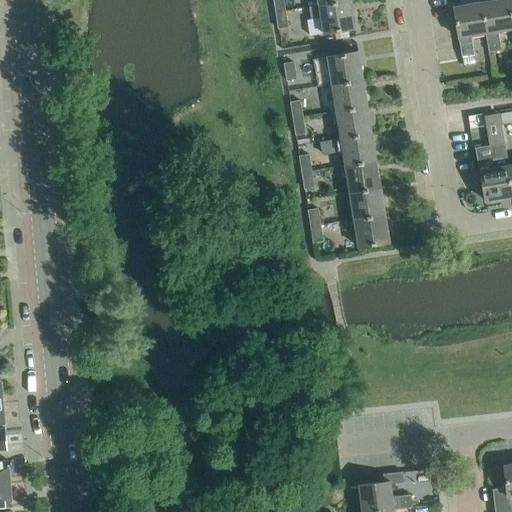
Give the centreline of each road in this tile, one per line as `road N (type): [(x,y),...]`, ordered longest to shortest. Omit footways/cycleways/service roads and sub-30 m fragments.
road 1 (secondary): [(68,511),(24,0)]
road 2 (residential): [(511,218),(450,227),(431,109)]
